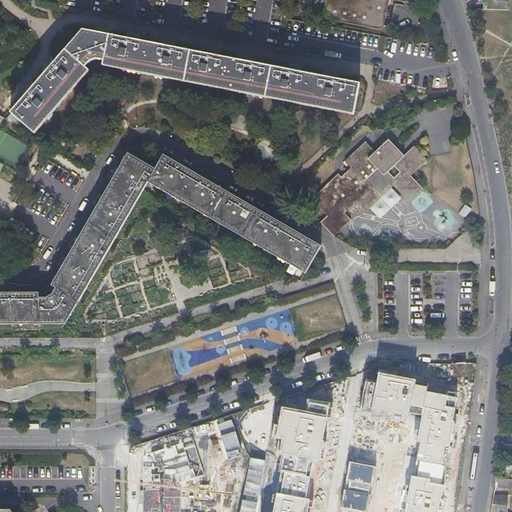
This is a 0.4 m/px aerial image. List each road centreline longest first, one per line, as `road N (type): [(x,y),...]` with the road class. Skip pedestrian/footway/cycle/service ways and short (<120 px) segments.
road 1 (residential): [(0,276),(35,278),(115,141),(138,131),(330,244),(363,350)]
road 2 (residential): [(450,0),(496,162),(504,341)]
road 3 (residential): [(105,435),(363,350)]
road 4 (residential): [(504,341),(476,511)]
road 5 (unknown): [(426,344),(426,511)]
road 6 (residential): [(363,350),(330,511)]
road 7 (residential): [(363,350),(504,341)]
